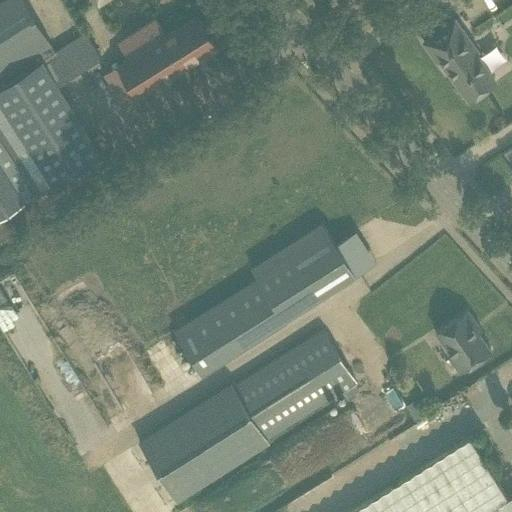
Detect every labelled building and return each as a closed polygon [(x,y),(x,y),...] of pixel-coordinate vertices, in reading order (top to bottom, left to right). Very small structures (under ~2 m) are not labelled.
[(34,197),(101,153),(57,85),(101,56),(85,31),(55,50),(22,0),(4,0),(0,3),(0,143),(32,194),(34,197)] [(217,46),(196,14),(180,25),(168,32),(158,16),(127,35),(118,41),(127,56),(103,71),(113,89),(124,105),(217,46)] [(494,56),(483,64),(474,51),(476,50),(454,19),(423,41),(436,59),(438,58),(467,98),(484,85),(490,93),(507,81),(508,76),(494,56)] [(0,215),(32,194),(0,143),(0,215)] [(322,222),(285,246),(318,297),(355,274),(335,242),(322,222)] [(467,309),(450,320),(435,332),(463,369),(474,360),(490,349),(473,325),(476,322),(467,309)] [(216,395),(140,440),(175,497),(251,449),(357,382),(322,327),(216,395)] [(511,511),(511,504),(469,436),(348,511),(511,511)]
